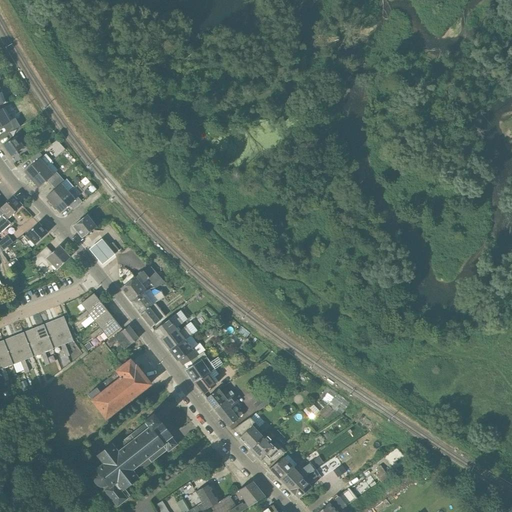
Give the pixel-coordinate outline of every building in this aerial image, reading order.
[(7,133),(16,129),(20,127),(15,118),(10,121),(2,109),(0,109),(0,127),(3,126),(7,133)] [(11,157),(24,148),(16,137),(3,146),(11,157)] [(27,175),(31,180),(46,167),(39,159),(42,156),(38,151),(29,159),(33,164),(26,170),(29,173),(27,175)] [(47,180),(51,185),(60,177),(56,172),(53,174),(46,167),(31,180),(36,185),(37,183),(40,187),(47,180)] [(49,200),(53,205),(68,192),(61,184),(64,181),(60,177),(51,185),(55,189),(48,195),(50,198),(49,200)] [(68,192),(53,205),(57,210),(59,209),(62,212),(69,205),(73,210),(82,202),(78,197),(75,200),(68,192)] [(2,216),(7,221),(22,206),(13,196),(0,208),(0,210),(4,214),(2,216)] [(96,227),(87,216),(73,227),(82,238),(96,227)] [(29,240),(34,246),(48,233),(39,224),(24,237),(28,241),(29,240)] [(6,245),(14,239),(10,234),(2,240),(6,245)] [(103,239),(90,249),(102,264),(115,253),(109,246),(103,239)] [(115,253),(119,250),(112,243),(109,246),(115,253)] [(47,268),(51,264),(57,270),(70,258),(59,246),(52,253),(46,247),(31,261),(37,267),(42,263),(47,268)] [(129,283),(121,289),(131,301),(146,290),(141,284),(147,280),(155,288),(165,283),(151,267),(144,272),(143,271),(129,283)] [(131,301),(141,315),(155,304),(155,303),(164,297),(160,292),(154,296),(149,290),(146,290),(131,301)] [(86,311),(87,312),(101,302),(94,293),(81,304),(86,311)] [(87,312),(89,314),(94,321),(107,310),(101,302),(87,312)] [(151,327),(165,317),(155,304),(141,315),(151,327)] [(94,321),(100,328),(101,329),(114,319),(107,310),(94,321)] [(162,325),(154,330),(160,339),(176,328),(176,329),(188,320),(180,310),(162,325)] [(65,344),(73,341),(63,316),(53,320),(63,345),(65,344)] [(102,331),(108,338),(121,328),(114,319),(101,329),(101,330),(102,331)] [(43,324),(53,349),(61,346),(63,345),(53,320),(43,324)] [(45,352),(53,349),(43,324),(33,328),(43,353),(45,352)] [(117,356),(123,363),(130,360),(123,351),(138,339),(128,326),(120,332),(107,342),(108,344),(110,342),(112,345),(117,341),(120,346),(116,350),(119,355),(118,355),(117,356)] [(160,339),(169,350),(191,336),(192,334),(186,326),(179,332),(176,329),(176,328),(160,339)] [(23,332),(33,357),(41,354),(43,353),(33,328),(23,332)] [(35,363),(33,357),(23,332),(13,336),(23,361),(25,360),(27,366),(27,367),(35,363)] [(13,365),(21,362),(23,361),(13,336),(3,340),(13,365)] [(179,360),(183,365),(197,356),(192,349),(197,345),(191,336),(169,350),(177,361),(179,360)] [(5,368),(13,365),(3,340),(0,341),(0,363),(2,369),(5,368)] [(93,348),(89,343),(84,346),(88,351),(93,348)] [(105,420),(142,391),(150,384),(136,366),(135,367),(130,360),(123,363),(117,356),(115,357),(121,366),(114,370),(115,372),(112,374),(113,375),(87,395),(91,399),(90,400),(105,420)] [(191,380),(192,381),(193,382),(208,373),(215,369),(206,357),(193,365),(185,370),(189,377),(190,378),(191,380)] [(193,382),(203,394),(216,384),(208,373),(193,382)] [(24,382),(20,384),(25,394),(28,392),(24,382)] [(206,398),(215,409),(227,400),(233,395),(234,394),(230,391),(224,396),(219,389),(206,398)] [(228,427),(244,414),(236,404),(239,402),(233,395),(227,400),(215,409),(228,427)] [(253,404),(258,411),(270,402),(265,396),(253,404)] [(328,405),(320,413),(326,420),(334,412),(328,405)] [(102,463),(103,463),(95,470),(97,472),(96,473),(96,474),(95,475),(95,477),(94,478),(94,479),(94,480),(95,482),(95,483),(96,484),(97,485),(98,486),(99,486),(100,487),(101,487),(103,487),(105,490),(104,490),(117,507),(127,499),(126,498),(129,496),(124,489),(138,478),(137,476),(144,471),(142,469),(167,450),(168,452),(177,445),(171,437),(172,436),(160,421),(160,422),(153,414),(144,421),(146,423),(122,442),(120,440),(113,446),(112,444),(97,455),(98,456),(97,457),(97,458),(96,458),(96,459),(96,460),(96,461),(96,462),(97,462),(97,463),(98,463),(99,464),(100,464),(101,464),(102,463)] [(243,442),(251,450),(264,437),(257,430),(259,428),(250,418),(238,426),(245,432),(239,438),(243,442)] [(274,461),(281,455),(285,452),(276,442),(272,445),(264,437),(251,450),(261,460),(265,456),(268,459),(269,459),(270,458),(274,461)] [(305,476),(289,489),(298,499),(311,486),(308,483),(319,476),(321,478),(341,464),(335,456),(314,470),(308,474),(305,476)] [(269,469),(279,479),(293,468),(294,468),(293,467),(284,457),(269,469)] [(293,468),(279,479),(289,489),(305,476),(308,474),(314,470),(309,464),(301,470),(302,471),(299,473),(294,468),(293,468)] [(385,472),(380,465),(373,470),(378,477),(385,472)] [(213,511),(239,511),(256,502),(264,497),(252,482),(238,490),(246,503),(243,504),(242,503),(235,507),(229,496),(219,502),(219,501),(210,506),(213,511)] [(200,511),(210,506),(219,501),(209,484),(195,492),(201,503),(191,510),(186,511),(200,511)] [(372,508),(375,511),(379,511),(390,503),(386,497),(372,508)] [(318,511),(338,511),(335,508),(339,505),(342,510),(343,509),(342,508),(347,505),(342,499),(337,503),(333,498),(318,511)]
